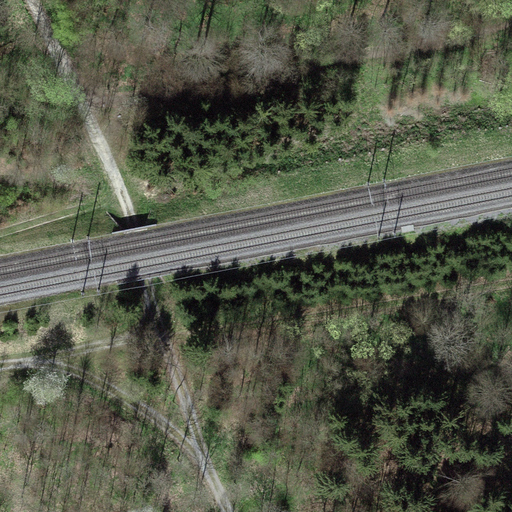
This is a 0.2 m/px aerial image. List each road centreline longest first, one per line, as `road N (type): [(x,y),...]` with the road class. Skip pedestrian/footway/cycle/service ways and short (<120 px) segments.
road 1 (track): [(75,94),(134,228),(162,341)]
road 2 (track): [(209,475),(139,402),(69,358)]
road 3 (track): [(162,341),(224,511)]
